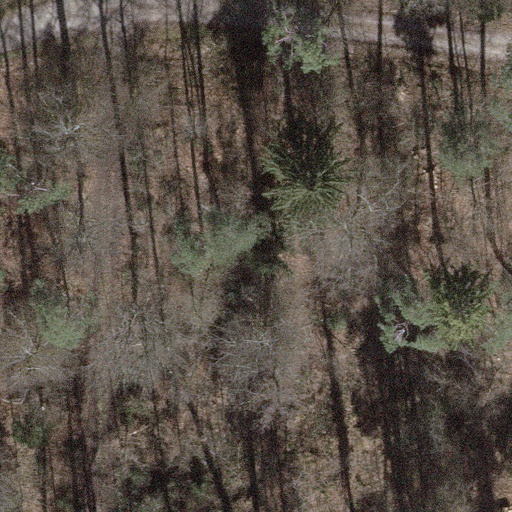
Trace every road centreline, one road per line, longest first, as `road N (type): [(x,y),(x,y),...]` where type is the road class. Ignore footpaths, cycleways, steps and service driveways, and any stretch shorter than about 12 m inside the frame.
road 1 (track): [(134,0),(115,142),(106,511)]
road 2 (track): [(158,0),(511,53)]
road 3 (track): [(122,0),(0,37)]
